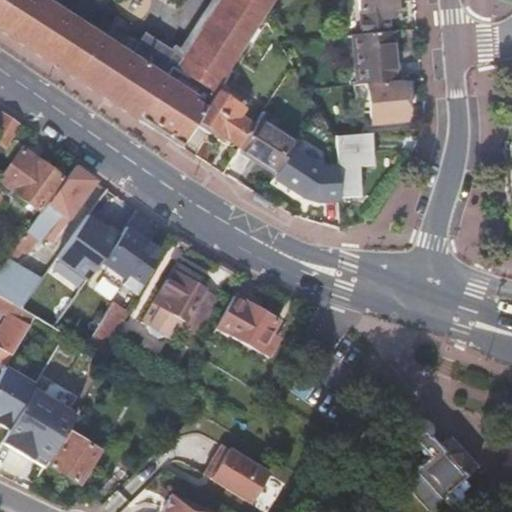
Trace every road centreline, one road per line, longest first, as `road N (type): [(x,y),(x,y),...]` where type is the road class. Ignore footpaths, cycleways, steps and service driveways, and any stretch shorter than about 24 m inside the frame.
road 1 (tertiary): [(415,302),(229,225),(0,70)]
road 2 (residential): [(415,302),(462,138),(458,49)]
